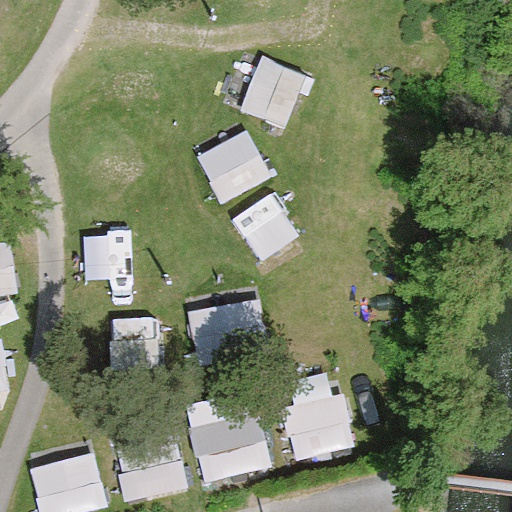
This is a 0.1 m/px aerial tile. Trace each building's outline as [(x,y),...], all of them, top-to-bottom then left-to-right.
[(96,173),(152,171),(150,121),(94,123),(96,173)] [(252,123),(199,148),(222,196),(275,171),(252,123)] [(90,236),(139,234),(137,189),(88,191),(90,236)] [(267,194),(239,214),(262,247),(290,226),(267,194)] [(0,231),(0,286),(16,286),(14,231),(0,231)] [(88,303),(147,298),(142,241),(84,246),(88,303)] [(206,380),(272,369),(258,292),(193,303),(206,380)] [(0,335),(0,396),(12,395),(4,335),(0,335)] [(341,386),(283,403),(299,456),(357,439),(341,386)] [(196,420),(203,474),(274,466),(267,411),(196,420)] [(33,459),(42,511),(61,511),(109,503),(99,447),(33,459)] [(120,462),(128,496),(193,481),(185,447),(120,462)]
